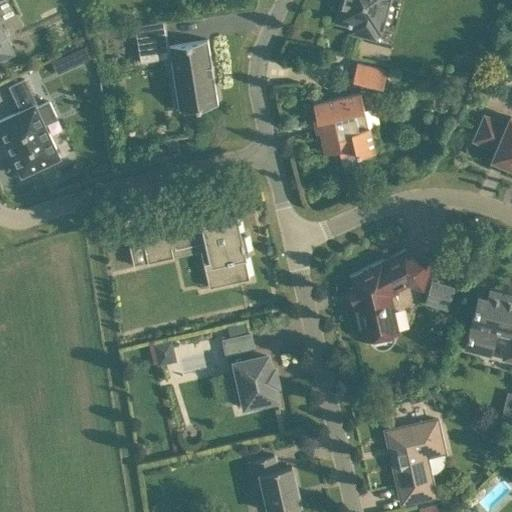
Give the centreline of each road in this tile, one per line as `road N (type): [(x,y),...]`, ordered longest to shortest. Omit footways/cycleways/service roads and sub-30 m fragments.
road 1 (residential): [(353,511),(292,238)]
road 2 (residential): [(270,152),(20,217),(0,212)]
road 3 (residential): [(511,217),(483,203),(424,196),(292,238)]
road 4 (residential): [(270,152),(255,64),(284,0)]
